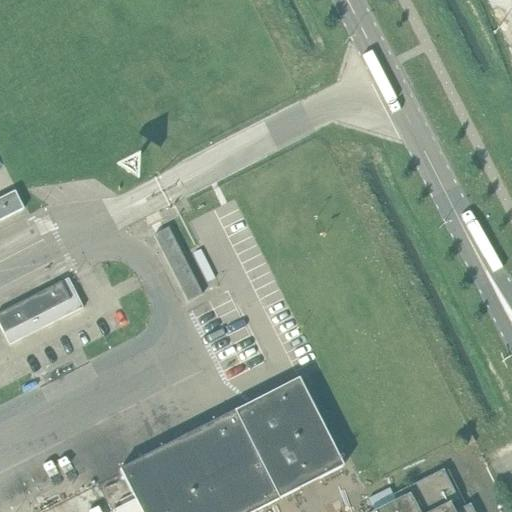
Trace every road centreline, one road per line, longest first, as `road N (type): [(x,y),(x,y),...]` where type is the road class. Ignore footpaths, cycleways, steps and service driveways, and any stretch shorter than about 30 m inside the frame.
road 1 (unclassified): [(511,325),(340,0)]
road 2 (unknown): [(0,453),(124,399),(169,364),(176,311),(129,213)]
